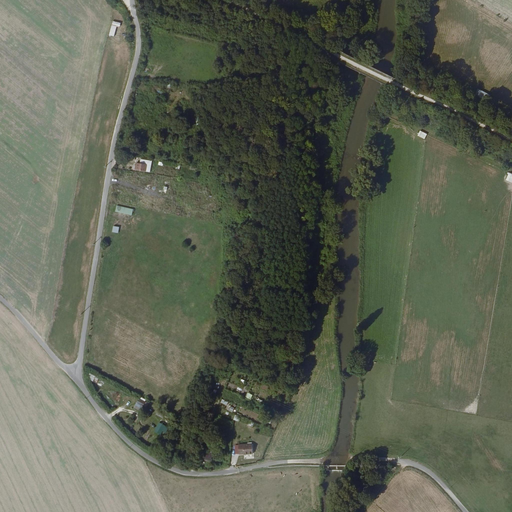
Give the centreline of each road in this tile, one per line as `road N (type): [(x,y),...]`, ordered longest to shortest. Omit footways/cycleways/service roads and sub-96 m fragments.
road 1 (unclassified): [(75,380),(118,432),(163,465),(203,473),(281,462),(410,462),(464,511)]
road 2 (unclassified): [(75,380),(108,171),(138,51),(132,0)]
